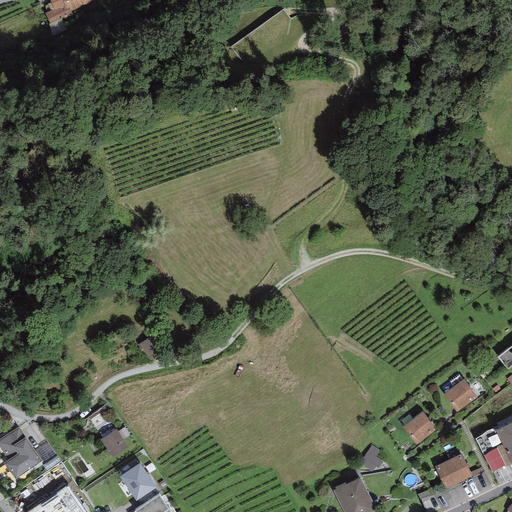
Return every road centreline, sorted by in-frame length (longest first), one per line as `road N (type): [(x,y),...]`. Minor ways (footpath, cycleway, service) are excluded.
road 1 (track): [(146,370),(215,349),(274,287),(316,260),(382,251),(463,275),(484,268),(511,234)]
road 2 (track): [(307,265),(307,239),(344,191),(340,120),(356,69),(302,47),(332,11),(289,9)]
road 3 (residential): [(0,406),(53,419),(110,379),(146,370)]
